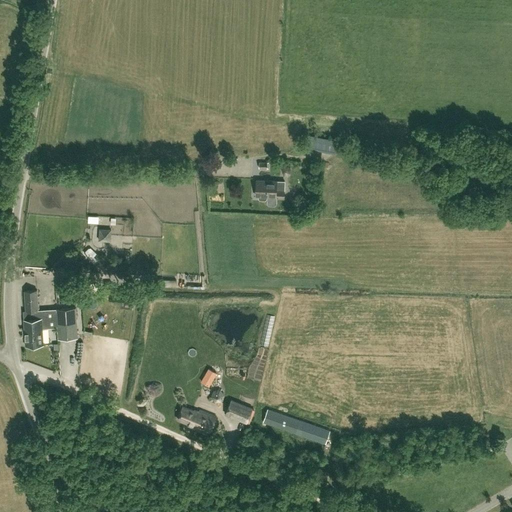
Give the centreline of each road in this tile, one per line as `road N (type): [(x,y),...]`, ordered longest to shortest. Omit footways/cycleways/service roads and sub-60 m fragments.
road 1 (unclassified): [(14,364),(11,248),(51,0)]
road 2 (track): [(318,497),(14,364)]
road 3 (unclassified): [(63,511),(14,364)]
